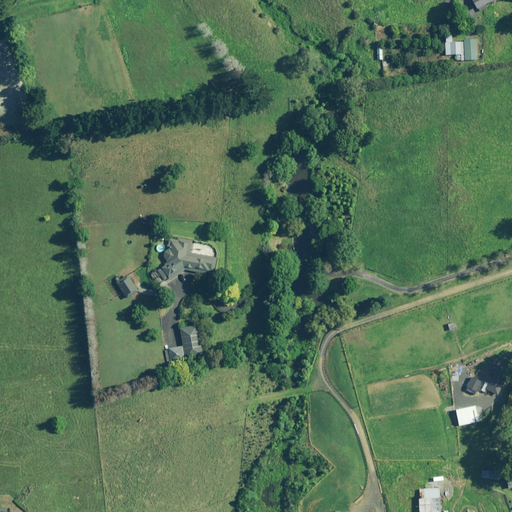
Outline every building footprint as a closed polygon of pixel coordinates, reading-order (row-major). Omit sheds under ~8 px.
[(469,0),(475,9),(477,8),(479,11),(487,7),(485,3),(490,0),(469,0)] [(451,34),(445,34),(445,42),(443,42),(442,54),(453,54),(453,60),(463,60),(463,59),(470,59),(470,56),(475,56),(476,40),(462,39),(462,42),(450,41),(451,34)] [(193,239),(178,238),(178,239),(175,239),(175,238),(170,238),(169,245),(168,245),(170,248),(169,248),(169,249),(168,249),(167,249),(167,250),(166,250),(166,251),(165,251),(165,252),(165,253),(165,254),(164,255),(164,256),(165,256),(165,257),(167,260),(167,264),(158,270),(165,280),(170,277),(171,280),(185,270),(211,274),(212,271),(215,271),(218,256),(192,252),(193,239)] [(115,278),(117,282),(129,299),(142,289),(131,273),(121,279),(119,276),(115,278)] [(170,348),(173,362),(206,356),(200,324),(181,328),(184,345),(170,348)] [(479,380),(470,376),(463,389),(474,395),(477,389),(485,393),(487,390),(496,394),(506,376),(493,369),(488,378),(482,375),(479,380)] [(479,470),(479,478),(485,478),(485,479),(502,480),(502,470),(479,470)] [(511,478),(505,480),(506,483),(502,484),(503,488),(506,487),(507,488),(511,486),(511,478)] [(440,511),(439,487),(418,488),(418,498),(416,498),(416,511),(440,511)]
